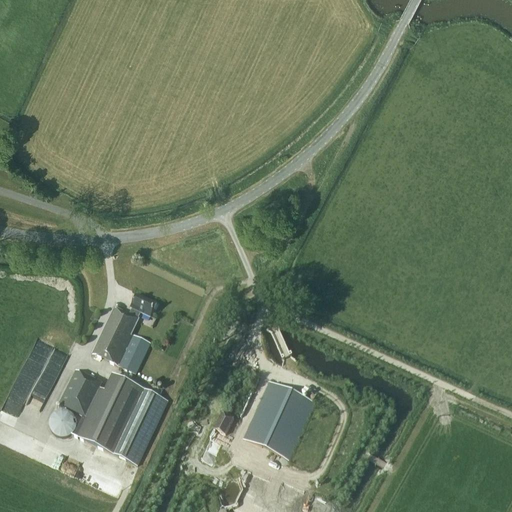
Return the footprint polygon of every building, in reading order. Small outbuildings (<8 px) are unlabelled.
[(132,310),(129,315),(114,308),(91,355),(136,376),(151,346),(131,337),(136,326),(139,319),(137,319),(140,313),(150,318),(157,305),(137,295),(130,309),(132,310)] [(103,385),(75,371),(59,405),(86,419),(99,391),(103,385)] [(167,402),(138,388),(111,375),(103,393),(99,391),(86,419),(76,439),(136,466),(167,402)] [(314,403),(269,383),(243,440),(288,461),(314,403)] [(215,432),(225,438),(234,421),(223,416),(215,432)] [(257,496),(254,497),(254,500),(256,502),(259,501),(259,500),(278,508),(276,511),(288,511),(299,490),(286,484),(282,493),(266,486),(268,480),(256,474),(249,488),(259,492),(257,496)]
